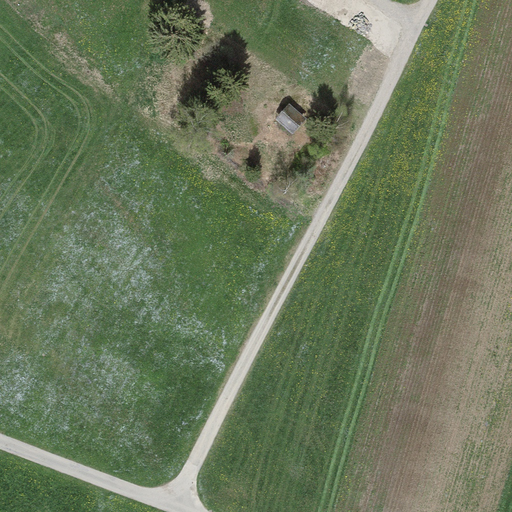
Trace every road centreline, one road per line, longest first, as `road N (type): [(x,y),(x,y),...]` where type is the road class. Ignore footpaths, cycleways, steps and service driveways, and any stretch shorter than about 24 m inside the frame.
road 1 (track): [(172,507),(427,0)]
road 2 (track): [(183,511),(0,443)]
